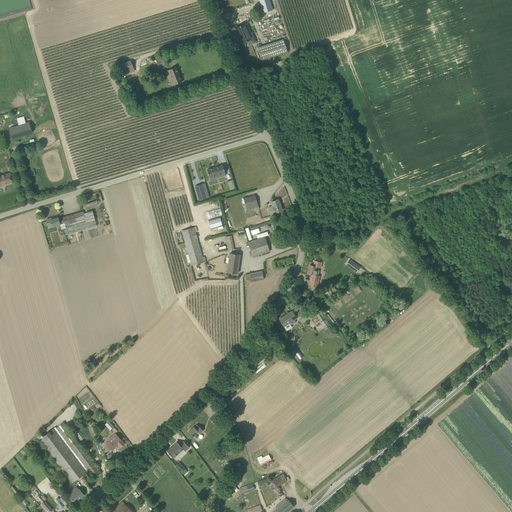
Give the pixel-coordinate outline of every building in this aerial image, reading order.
[(253,0),(253,1),(258,0),(263,13),(272,10),(269,0),(253,0)] [(239,27),(237,28),(243,43),(251,40),(248,34),(251,33),(248,26),(247,24),(239,27)] [(262,60),(288,52),(283,39),(258,47),(262,60)] [(130,61),(117,66),(120,73),(133,68),(130,61)] [(174,85),(182,82),(176,67),(168,70),(171,76),(168,77),(172,86),(174,85)] [(33,133),(29,122),(9,128),(12,139),(33,133)] [(220,160),(204,165),(207,173),(213,171),(214,173),(222,170),(222,168),(220,160)] [(13,182),(10,173),(0,176),(0,186),(1,187),(0,186),(13,182)] [(203,184),(194,186),(199,201),(207,198),(203,184)] [(243,198),(248,212),(259,209),(255,195),(243,198)] [(267,207),(270,215),(283,210),(278,199),(271,202),(272,205),(267,207)] [(204,211),(218,208),(217,200),(202,203),(204,211)] [(206,212),(208,219),(222,215),(220,208),(206,212)] [(97,226),(92,211),(83,213),(83,212),(63,217),(63,219),(59,220),(58,217),(55,218),(54,217),(47,219),(48,224),(51,223),(52,227),(60,224),(61,229),(64,229),(66,235),(97,226)] [(208,220),(210,228),(222,225),(220,217),(208,220)] [(203,257),(194,227),(181,231),(191,266),(206,261),(205,256),(203,257)] [(228,250),(234,249),(232,235),(225,237),(228,250)] [(253,257),(270,251),(265,237),(248,242),(253,257)] [(227,272),(237,274),(240,254),(230,253),(227,272)] [(356,264),(354,262),(352,260),(351,261),(348,265),(352,269),(353,268),(356,264)] [(315,261),(314,266),(310,265),(308,273),(312,274),(309,285),(317,287),(319,282),(315,281),(318,270),(315,269),(316,267),(320,268),(322,262),(315,261)] [(246,283),(264,278),(262,270),(250,273),(245,275),(246,283)] [(300,315),(296,309),(292,311),(279,319),(284,326),(289,323),(291,325),(293,324),(293,323),(296,321),(294,319),(300,315)] [(325,329),(331,326),(326,318),(323,320),(317,311),(316,312),(322,321),(320,322),(325,329)] [(222,417),(226,414),(222,408),(217,412),(210,419),(214,424),(222,417)] [(101,473),(63,422),(56,428),(94,478),(101,473)] [(199,426),(197,424),(195,427),(194,426),(189,431),(196,439),(198,437),(196,434),(199,432),(200,433),(203,431),(199,426)] [(86,472),(54,428),(42,437),(40,434),(37,436),(72,483),(87,472),(86,472)] [(110,450),(111,450),(118,444),(121,447),(125,444),(116,434),(113,437),(112,436),(108,440),(109,441),(106,444),(108,447),(108,448),(110,450)] [(177,442),(167,451),(173,458),(184,449),(185,451),(189,447),(184,441),(180,445),(177,442)] [(261,466),(272,460),(269,454),(258,460),(261,466)] [(179,462),(175,466),(183,475),(188,471),(179,462)] [(286,478),(283,474),(272,480),(276,487),(290,479),(288,477),(286,478)] [(236,492),(238,490),(233,482),(230,484),(236,492)] [(242,493),(255,489),(253,483),(240,488),(242,493)] [(79,490),(77,487),(68,494),(73,501),(77,497),(78,499),(84,495),(79,489),(79,490)] [(48,511),(50,511),(53,510),(38,493),(36,494),(38,496),(36,497),(42,503),(42,504),(48,511)] [(287,501),(285,499),(275,507),(277,509),(274,511),(287,511),(293,507),(294,506),(288,500),(287,501)] [(133,511),(123,501),(120,504),(118,506),(111,511),(133,511)]
